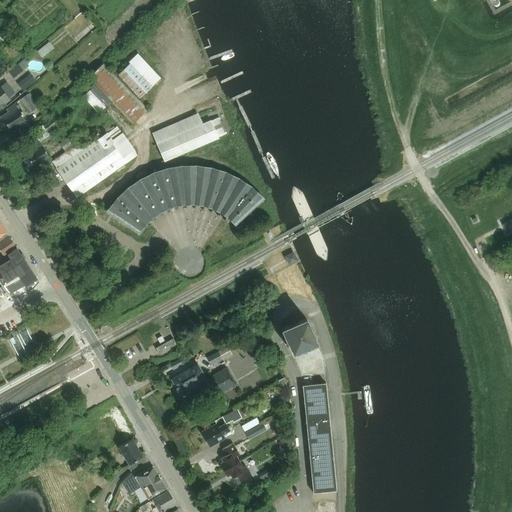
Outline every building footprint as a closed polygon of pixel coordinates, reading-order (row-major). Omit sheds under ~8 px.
[(0,49),(0,52),(9,63),(23,51),(13,38),(0,49)] [(40,49),(45,56),(57,46),(52,40),(40,49)] [(152,87),(161,79),(139,55),(131,63),(152,87)] [(20,62),(26,69),(32,65),(26,58),(20,62)] [(149,109),(132,92),(104,63),(88,78),(95,85),(83,97),(100,115),(112,104),(132,125),(149,109)] [(140,98),(146,92),(152,87),(131,63),(118,75),(140,98)] [(32,74),(19,84),(25,91),(37,81),(32,74)] [(0,105),(9,98),(0,86),(0,105)] [(39,104),(30,92),(20,99),(29,113),(35,108),(35,107),(39,104)] [(25,119),(15,103),(7,109),(9,112),(2,117),(10,129),(25,119)] [(33,149),(26,154),(28,157),(33,164),(35,167),(42,162),(40,160),(44,158),(44,159),(49,155),(42,145),(53,136),(49,132),(60,124),(54,116),(33,132),(39,140),(31,146),(33,149)] [(171,125),(152,133),(157,143),(165,162),(219,138),(218,137),(224,134),(217,118),(211,121),(211,120),(176,135),(171,125)] [(66,152),(52,162),(57,167),(56,168),(77,197),(112,171),(113,173),(123,166),(122,164),(124,163),(125,162),(112,144),(115,142),(113,140),(123,134),(118,126),(115,128),(114,126),(111,129),(107,123),(94,132),(98,137),(88,144),(86,141),(81,145),(79,142),(78,143),(72,135),(60,143),(66,152)] [(107,211),(139,232),(146,222),(155,215),(159,212),(163,210),(166,209),(170,207),(179,205),(182,204),(187,204),(193,204),(201,205),(205,206),(215,210),(220,212),(223,214),(227,217),(235,224),(263,198),(250,186),(243,181),(238,179),(237,178),(227,172),(221,170),(217,169),(213,168),(207,167),(198,166),(193,165),(187,165),(179,166),(173,167),(165,168),(158,170),(153,172),(148,174),(143,177),(139,179),(135,182),(127,189),(122,193),(116,198),(107,211)] [(508,234),(511,231),(511,219),(503,224),(508,234)] [(0,222),(0,241),(8,235),(7,233),(7,232),(0,222)] [(8,235),(0,241),(0,248),(4,255),(16,247),(8,235)] [(37,279),(17,248),(8,253),(11,259),(0,264),(0,278),(1,278),(4,283),(5,282),(11,293),(37,279)] [(295,252),(285,257),(290,266),(300,261),(295,252)] [(306,318),(281,328),(292,352),(316,343),(306,318)] [(229,331),(227,332),(229,335),(240,330),(238,326),(235,328),(233,325),(227,328),(229,331)] [(159,354),(177,344),(173,338),(156,348),(159,354)] [(207,358),(211,365),(222,359),(218,352),(207,358)] [(180,358),(170,364),(174,370),(184,364),(180,358)] [(206,379),(198,365),(190,369),(189,369),(180,374),(181,374),(173,379),(177,387),(176,388),(180,393),(185,402),(210,388),(214,396),(235,384),(227,368),(206,379)] [(283,390),(288,388),(284,378),(279,380),(283,390)] [(303,386),(308,439),(313,493),(337,491),(326,384),(303,386)] [(290,397),(280,398),(280,407),(291,406),(290,397)] [(225,414),(229,423),(244,417),(240,408),(225,414)] [(217,424),(203,432),(210,445),(232,433),(227,424),(226,423),(219,427),(217,424)] [(246,434),(250,440),(267,431),(263,424),(246,434)] [(129,464),(142,456),(132,439),(119,447),(129,464)] [(292,441),(279,442),(280,453),(292,452),(292,441)] [(224,469),(240,461),(237,456),(239,455),(233,443),(222,449),(226,455),(221,458),(223,462),(220,463),(224,469)] [(240,461),(224,469),(228,476),(231,474),(233,478),(237,475),(241,481),(251,476),(245,464),(243,466),(240,461)] [(130,492),(141,486),(148,499),(166,488),(153,466),(135,477),(134,474),(133,473),(122,479),(130,492)] [(156,506),(155,507),(156,508),(157,507),(160,511),(162,511),(175,504),(167,491),(153,500),(156,506)]
